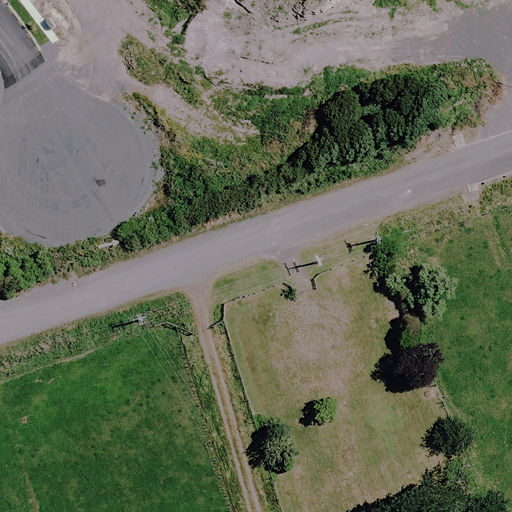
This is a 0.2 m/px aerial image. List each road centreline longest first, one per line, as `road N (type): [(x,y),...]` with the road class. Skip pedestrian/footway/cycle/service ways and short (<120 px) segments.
road 1 (residential): [(0,324),(506,151)]
road 2 (residential): [(64,172),(48,113),(0,37)]
